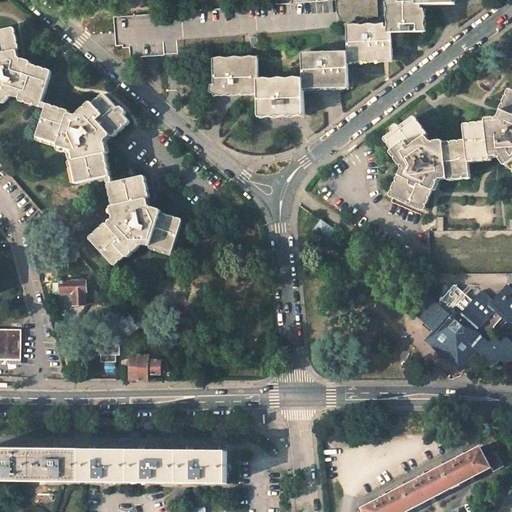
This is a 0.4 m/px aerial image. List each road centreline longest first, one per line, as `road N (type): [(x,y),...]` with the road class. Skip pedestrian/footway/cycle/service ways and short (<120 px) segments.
road 1 (residential): [(35,0),(244,177),(282,194)]
road 2 (residential): [(282,194),(305,161),(511,8)]
road 3 (primary): [(296,390),(0,393)]
road 4 (unknown): [(324,147),(374,209),(430,245),(485,252),(511,240)]
road 5 (primary): [(511,395),(296,390)]
road 6 (residential): [(296,390),(282,194)]
road 7 (residential): [(307,511),(296,390)]
